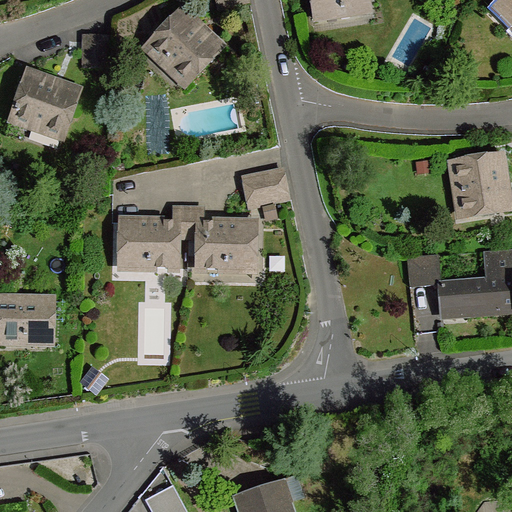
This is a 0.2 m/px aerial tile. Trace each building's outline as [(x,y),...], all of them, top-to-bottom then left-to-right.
[(369,0),(308,0),(312,21),(372,12),(369,0)] [(511,0),(494,0),(491,3),(511,24),(511,0)] [(180,4),(138,48),(181,89),(223,45),(180,4)] [(109,37),(83,36),(81,66),(108,67),(109,37)] [(80,88),(20,69),(3,122),(63,141),(80,88)] [(511,213),(511,199),(505,152),(445,160),(454,221),(511,213)] [(281,168),(242,177),(249,207),(288,199),(281,168)] [(113,217),(113,272),(176,272),(176,240),(192,240),(192,273),(257,274),(257,219),(203,219),(203,207),(171,207),(171,218),(113,217)] [(511,250),(486,252),(488,279),(439,283),(437,258),(407,260),(412,332),(443,330),(442,321),(511,316),(511,250)] [(0,348),(54,349),(54,294),(0,293),(0,348)] [(297,476),(235,496),(240,511),(293,511),(290,502),(304,497),(297,476)] [(184,511),(170,485),(144,499),(150,511),(184,511)]
